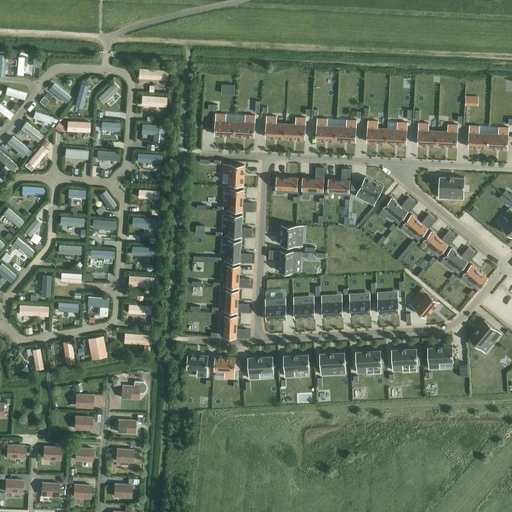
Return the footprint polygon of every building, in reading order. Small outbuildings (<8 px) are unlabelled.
[(139,72),(169,73),(170,63),(140,61),(139,72)] [(46,89),(44,96),(55,98),(56,91),(46,89)] [(34,111),(53,116),(55,110),(36,104),(34,111)] [(68,113),(68,124),(92,125),(92,114),(68,113)] [(226,114),(216,114),(215,135),(234,136),(235,121),(225,121),(226,114)] [(235,121),(234,136),(254,137),(255,116),(245,115),(245,122),(235,121)] [(266,138),(285,139),(286,124),(276,123),(276,117),(267,116),(266,138)] [(286,124),(285,139),(304,139),(305,118),(296,118),(295,124),(286,124)] [(316,140),(336,141),(336,126),(326,126),(327,119),(317,119),(316,140)] [(346,126),(336,126),(336,141),(355,142),(356,120),(347,120),(346,126)] [(368,121),(367,142),(386,143),(387,128),(377,128),(378,121),(368,121)] [(387,128),(386,143),(406,144),(407,123),(397,122),(397,129),(387,128)] [(58,123),(54,128),(58,132),(63,126),(58,123)] [(418,145),(437,146),(438,131),(428,130),(428,124),(419,123),(418,130),(418,145)] [(438,131),(437,146),(456,147),(457,132),(457,125),(448,125),(448,131),(438,131)] [(42,126),(38,131),(45,136),(48,131),(42,126)] [(468,147),(488,148),(488,133),(478,133),(479,126),(469,126),(468,147)] [(508,128),(499,127),(498,134),(488,133),(488,148),(507,149),(508,128)] [(44,139),(41,144),(45,147),(49,143),(44,139)] [(223,164),(222,183),(228,184),(243,185),(244,165),(223,164)] [(303,178),(302,190),(310,191),(309,193),(323,194),(323,191),(323,179),(324,168),(316,167),(316,179),(303,178)] [(329,179),(328,191),(336,192),(335,195),(349,195),(349,192),(349,180),(350,169),(342,169),(342,180),(329,179)] [(277,177),(276,189),(284,189),(283,192),(297,193),(297,190),(297,178),(277,177)] [(365,177),(359,190),(368,195),(365,201),(373,205),(376,199),(383,186),(365,177)] [(464,178),(440,177),(439,198),(449,198),(449,192),(463,193),(464,178)] [(24,179),(24,188),(45,189),(45,180),(24,179)] [(140,191),(161,192),(161,183),(140,182),(140,191)] [(243,190),(231,189),(231,197),(228,196),(227,210),(230,210),(242,210),(253,211),(254,203),(243,203),(243,190)] [(511,203),(502,194),(499,198),(511,207),(511,205),(511,203)] [(392,198),(384,207),(389,212),(387,214),(398,223),(399,221),(407,211),(414,203),(409,198),(401,206),(392,198)] [(508,220),(502,228),(511,236),(511,210),(509,209),(503,216),(508,220)] [(26,210),(22,214),(28,219),(31,215),(26,210)] [(25,228),(36,236),(48,219),(38,211),(25,228)] [(411,215),(404,224),(409,229),(407,231),(418,240),(419,237),(427,228),(434,219),(428,214),(421,223),(411,215)] [(226,222),(226,235),(229,235),(241,236),(252,237),(252,229),(241,228),(242,215),(230,215),(229,222),(226,222)] [(282,225),(281,245),(295,245),(302,246),(302,236),(296,236),(296,226),(282,225)] [(431,231),(424,241),(429,245),(427,248),(437,256),(439,254),(447,245),(454,236),(448,231),(441,240),(431,231)] [(383,236),(377,243),(380,245),(386,238),(383,236)] [(225,247),(225,261),(227,261),(240,261),(251,262),(251,254),(240,254),(241,241),(228,240),(228,247),(225,247)] [(413,240),(407,247),(410,249),(416,243),(413,240)] [(451,248),(443,257),(449,262),(447,264),(457,273),(459,271),(467,261),(474,253),(468,248),(461,256),(451,248)] [(269,251),(269,258),(280,259),(279,272),(292,272),(294,272),(296,252),(293,252),(281,251),(269,251)] [(6,252),(1,257),(6,261),(10,256),(6,252)] [(403,252),(397,259),(400,262),(406,255),(403,252)] [(239,266),(227,265),(227,273),(224,273),(223,286),(226,286),(238,286),(250,287),(250,279),(239,279),(239,266)] [(471,265),(463,274),(469,279),(467,281),(477,290),(479,287),(487,278),(471,265)] [(423,269),(417,276),(420,279),(426,272),(423,269)] [(421,300),(414,308),(426,317),(439,302),(427,293),(422,288),(416,296),(421,300)] [(238,304),(238,291),(226,290),(226,298),(223,297),(222,311),(225,311),(237,311),(248,312),(249,304),(238,304)] [(387,292),(378,293),(378,299),(379,314),(398,313),(398,298),(388,299),(387,292)] [(359,294),(350,294),(350,301),(351,315),(370,314),(370,300),(360,300),(359,294)] [(331,295),(322,296),(322,302),(323,317),(343,316),(342,301),(332,302),(331,295)] [(303,296),(294,297),(294,304),(295,318),(315,317),(314,303),(304,303),(303,296)] [(275,298),(265,299),(267,320),(286,319),(286,313),(292,313),(291,304),(285,304),(275,304),(275,298)] [(237,316),(225,316),(224,323),(221,323),(221,336),(247,337),(247,329),(236,329),(237,316)] [(484,320),(469,338),(480,348),(490,337),(494,341),(501,334),(484,320)] [(331,352),(345,352),(345,339),(330,340),(331,352)] [(39,364),(47,362),(42,342),(34,344),(39,364)] [(453,361),(452,346),(428,348),(429,369),(439,368),(439,362),(453,361)] [(392,350),(393,371),(402,370),(402,364),(417,363),(416,348),(392,350)] [(380,350),(356,351),(357,373),(366,372),(366,366),(381,365),(380,350)] [(344,352),(320,353),(321,375),(331,374),(331,368),(345,367),(344,352)] [(208,355),(188,354),(187,369),(197,370),(197,376),(206,377),(208,355)] [(308,354),(284,355),(285,377),(294,376),(294,370),(309,369),(308,354)] [(235,357),(215,356),(214,371),(215,371),(225,371),(224,378),(234,379),(235,357)] [(272,356),(248,357),(249,379),(259,378),(259,372),(273,371),(272,356)] [(467,364),(459,364),(460,376),(468,376),(467,364)] [(113,387),(120,385),(119,378),(111,379),(113,387)] [(138,399),(138,393),(143,393),(146,390),(146,385),(144,382),(134,381),(134,386),(122,386),(121,393),(126,393),(126,398),(138,399)] [(72,385),(73,392),(82,391),(81,383),(72,385)] [(93,395),(76,395),(76,402),(80,402),(80,407),(92,408),(93,395)] [(92,417),(75,417),(75,424),(79,424),(79,429),(91,430),(92,417)] [(122,428),(122,432),(134,433),(135,421),(118,420),(118,427),(122,428)] [(7,445),(6,457),(19,458),(19,453),(24,453),(24,446),(7,445)] [(48,454),(48,459),(60,460),(61,447),(44,447),(43,454),(48,454)] [(92,456),(93,449),(76,448),(75,460),(87,461),(88,456),(92,456)] [(116,449),(116,456),(121,457),(120,461),(133,462),(133,450),(116,449)] [(22,488),(23,480),(5,480),(5,492),(17,492),(18,488),(22,488)] [(46,496),(58,496),(59,484),(42,483),(41,490),(46,491),(46,496)] [(118,497),(131,497),(131,485),(114,484),(114,492),(119,492),(118,497)] [(74,485),(73,497),(85,498),(86,493),(90,493),(91,486),(74,485)]
